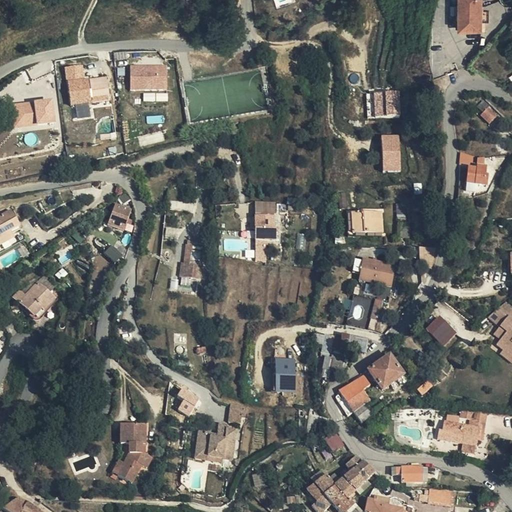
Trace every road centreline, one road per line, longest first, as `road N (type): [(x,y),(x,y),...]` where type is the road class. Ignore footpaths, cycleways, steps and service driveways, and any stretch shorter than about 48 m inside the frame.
road 1 (residential): [(0,193),(124,178),(141,221),(103,326),(110,402),(97,422),(67,438),(15,456),(0,452)]
road 2 (unclassified): [(511,496),(481,473),(439,460),(370,460),(347,441),(332,410),(336,394),(434,285)]
road 3 (residential): [(247,0),(248,27),(232,41),(68,49),(0,73)]
road 4 (unclassified): [(511,102),(472,78),(459,80),(447,97),(450,214),(434,285)]
road 5 (residential): [(0,427),(29,393),(38,364),(32,343),(18,343),(0,365)]
